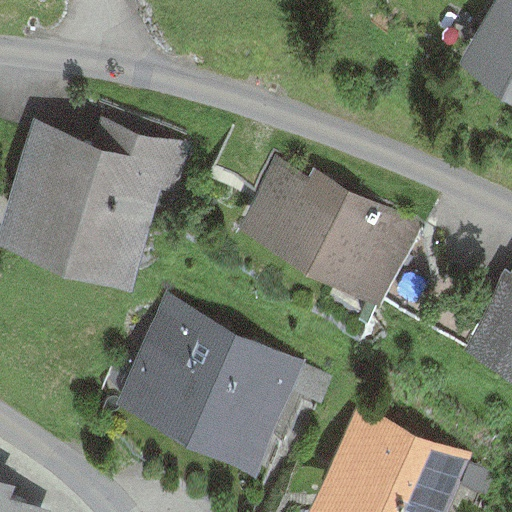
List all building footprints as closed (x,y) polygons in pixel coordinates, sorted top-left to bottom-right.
[(511,62),(511,0),(509,0),(482,43),(511,62)] [(137,209),(131,197),(144,158),(85,138),(83,146),(42,132),(16,209),(124,246),(137,209)] [(259,212),(295,233),(289,244),(311,257),(318,245),(389,285),(418,234),(372,206),(350,195),(347,200),(311,179),(308,183),(284,169),(259,212)] [(511,280),(487,323),(511,337),(511,280)] [(172,308),(138,375),(120,366),(97,412),(170,465),(249,505),(279,446),(252,433),(292,353),(254,334),(248,346),(172,308)] [(366,412),(330,483),(387,511),(427,511),(453,462),(491,481),(496,472),(471,459),(475,451),(441,434),(435,446),(366,412)] [(0,511),(38,511),(39,511),(0,494),(0,511)]
